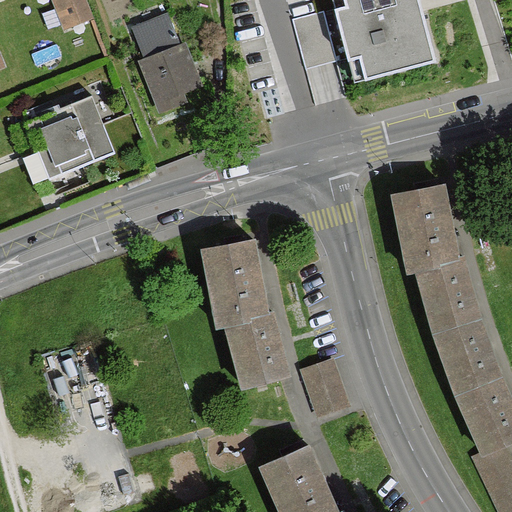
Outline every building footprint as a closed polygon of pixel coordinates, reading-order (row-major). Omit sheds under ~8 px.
[(92,16),(85,0),(58,0),(69,26),(92,16)] [(329,0),(349,81),(429,61),(416,6),(414,0),(329,0)] [(170,15),(133,29),(163,108),(182,101),(178,91),(197,83),(170,15)] [(52,145),(102,125),(91,96),(40,116),(52,145)] [(114,154),(102,125),(52,145),(64,175),(114,154)] [(458,258),(444,185),(394,195),(410,271),(418,271),(458,258)] [(268,312),(254,240),(205,248),(219,326),(227,324),(227,323),(268,313),(268,312)] [(458,258),(418,271),(435,332),(480,317),(463,256),(458,258)] [(272,310),(268,312),(268,313),(227,323),(227,324),(244,386),(289,374),(272,310)] [(480,317),(435,332),(458,393),(501,376),(480,317)] [(323,364),(304,370),(320,415),(349,405),(333,360),(323,364)] [(511,400),(501,376),(458,393),(485,454),(504,444),(511,440),(511,400)] [(511,511),(511,461),(504,444),(485,454),(476,457),(502,511),(511,511)] [(338,511),(309,445),(262,466),(282,511),(338,511)]
